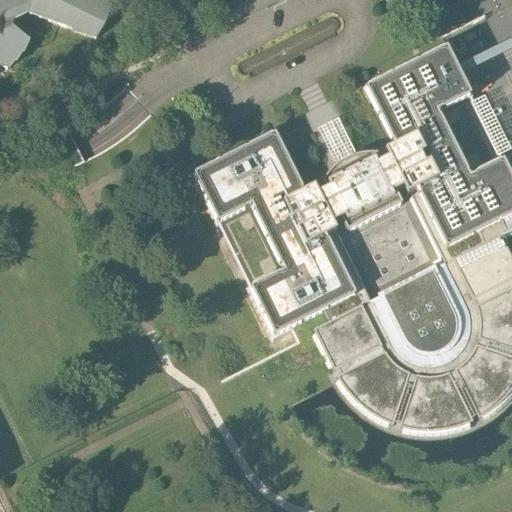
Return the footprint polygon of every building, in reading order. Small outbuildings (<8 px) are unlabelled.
[(0,0),(0,67),(7,70),(13,62),(15,62),(20,53),(22,53),(26,43),(25,39),(9,26),(10,21),(26,14),(72,30),(72,33),(96,39),(105,26),(110,10),(93,0),(92,0),(91,0),(0,0)] [(511,39),(459,66),(463,74),(511,49),(511,39)] [(275,136),(190,176),(213,225),(253,206),(284,270),(248,288),(272,338),(321,315),(356,298),(326,236),(414,194),(441,251),(495,224),(511,215),(511,173),(505,160),(470,176),(440,113),(473,97),(463,74),(459,66),(450,47),(362,89),(392,151),(378,158),(362,157),(347,162),(332,172),(324,183),(303,194),(275,136)] [(511,215),(495,224),(511,257),(511,215)] [(356,298),(321,315),(325,324),(310,333),(334,377),(348,400),(374,424),(389,432),(404,437),(432,440),(463,435),(486,423),(504,409),(511,397),(511,257),(495,224),(441,251),(447,263),(360,307),(356,298)]
